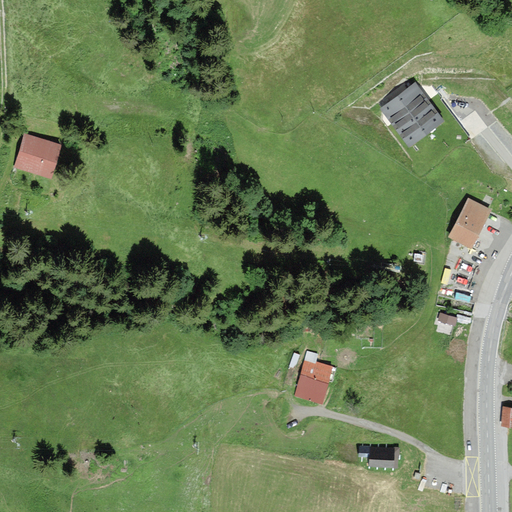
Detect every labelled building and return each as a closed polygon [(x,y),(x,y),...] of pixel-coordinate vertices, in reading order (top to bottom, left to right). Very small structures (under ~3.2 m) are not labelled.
[(440,119),(417,85),(381,108),(405,143),(440,119)] [(60,146),(25,135),(15,167),(50,178),(60,146)] [(469,201),(450,236),(470,247),(489,212),(469,201)] [(457,319),(441,314),(439,320),(455,325),(457,319)] [(321,403),(332,367),(316,362),(318,355),(308,352),(295,395),(321,403)] [(511,409),(503,408),(502,426),(511,426),(511,409)] [(398,447),(392,447),(357,448),(358,458),(367,458),(367,468),(393,453),(398,447)]
